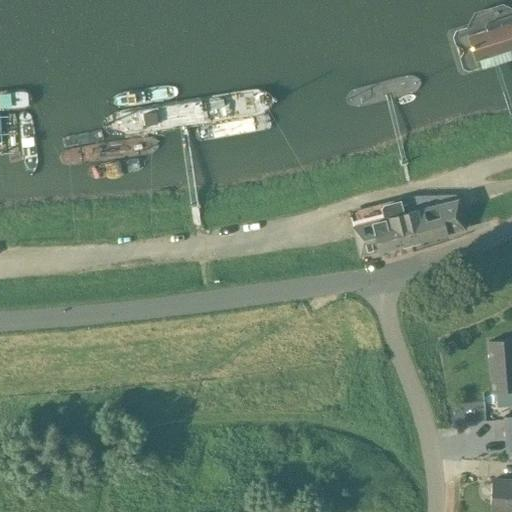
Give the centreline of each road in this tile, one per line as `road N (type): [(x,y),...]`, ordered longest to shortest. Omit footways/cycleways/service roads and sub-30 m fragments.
road 1 (residential): [(0,257),(287,228),(442,182)]
road 2 (unclassified): [(369,279),(0,321)]
road 3 (residential): [(433,511),(434,464),(369,279)]
road 4 (unclassified): [(369,279),(511,226)]
